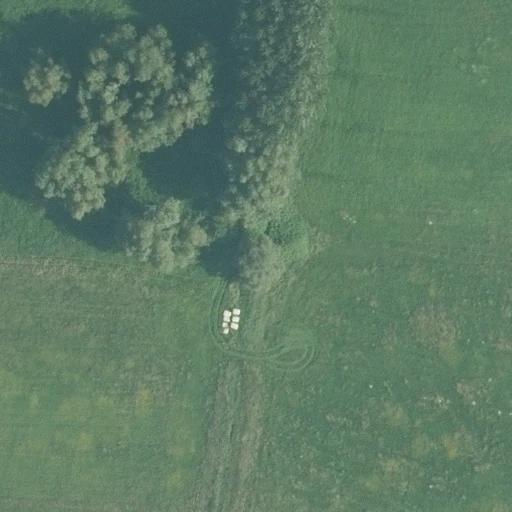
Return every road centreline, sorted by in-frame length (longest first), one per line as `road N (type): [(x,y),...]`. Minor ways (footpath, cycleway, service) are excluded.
road 1 (track): [(0,144),(86,56),(218,30),(226,0)]
road 2 (track): [(218,30),(225,250)]
